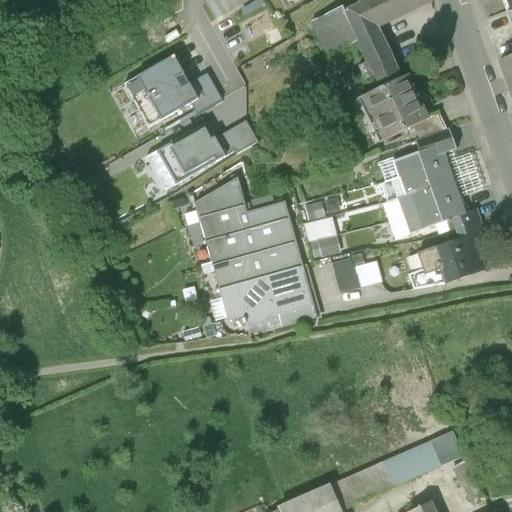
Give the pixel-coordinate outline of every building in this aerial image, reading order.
[(432,3),(430,0),(358,0),(361,7),(345,14),(359,42),(381,89),(403,79),(379,28),(432,3)] [(344,10),(313,25),(328,57),(359,42),(345,14),(344,10)] [(174,57),(123,85),(148,128),(191,105),(198,100),(189,84),(174,57)] [(511,57),(501,61),(511,94),(511,57)] [(207,74),(189,84),(198,100),(191,105),(197,115),(222,101),(207,74)] [(381,89),(360,99),(379,139),(412,123),(426,117),(407,77),(403,79),(381,89)] [(440,113),(426,117),(412,123),(418,140),(447,130),(440,113)] [(218,144),(226,157),(235,152),(237,155),(259,143),(246,121),(225,134),(227,139),(218,144)] [(226,157),(218,144),(207,123),(157,152),(176,186),(226,157)] [(415,141),(419,153),(432,149),(435,158),(441,156),(454,151),(447,130),(418,140),(415,141)] [(393,162),(400,181),(444,166),(441,156),(435,158),(432,149),(419,153),(393,162)] [(400,181),(406,198),(450,183),(444,166),(400,181)] [(247,217),(238,182),(196,208),(229,324),(247,327),(250,339),(317,321),(286,206),(247,217)] [(396,202),(403,219),(456,201),(450,183),(406,198),(396,202)] [(461,215),(456,201),(403,219),(409,237),(452,222),(462,219),(461,215)] [(337,205),(328,208),(330,217),(339,214),(337,205)] [(324,219),(321,206),(311,208),(312,210),(303,213),(305,222),(315,219),(315,221),(324,219)] [(452,222),(459,242),(471,237),(482,234),(474,211),(461,215),(462,219),(452,222)] [(306,227),(310,245),(337,238),(333,220),(306,227)] [(483,271),(471,237),(459,242),(418,256),(424,275),(439,270),(444,284),(483,271)] [(342,256),(337,238),(310,245),(315,263),(342,256)] [(375,259),(334,269),(341,296),(382,285),(375,259)] [(488,504),(466,466),(475,463),(460,433),(278,511),(338,511),(438,469),(451,471),(471,503),(488,504)]
